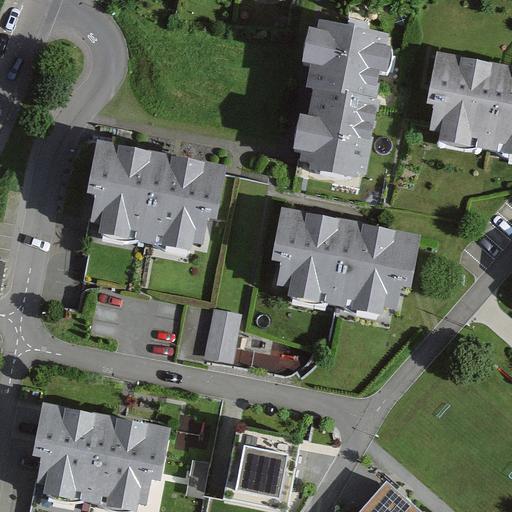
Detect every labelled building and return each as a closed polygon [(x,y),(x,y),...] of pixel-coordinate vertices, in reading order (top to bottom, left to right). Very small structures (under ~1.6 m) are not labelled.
[(298,174),(362,185),(376,104),(372,103),(382,43),(312,32),(310,45),(300,43),(295,74),(304,75),(300,101),(310,102),(298,174)] [(424,115),(430,116),(427,135),(437,150),(511,164),(511,80),(433,66),(424,115)] [(97,221),(211,245),(217,214),(225,216),(236,164),(106,136),(95,188),(104,190),(97,221)] [(432,234),(288,210),(280,260),(288,261),(284,285),(408,306),(412,283),(424,285),(432,234)] [(10,260),(0,258),(0,295),(3,296),(10,260)] [(235,364),(245,315),(217,308),(206,358),(235,364)] [(169,434),(43,412),(34,465),(41,466),(37,492),(148,511),(153,487),(160,488),(169,434)] [(286,511),(300,442),(239,430),(225,501),(281,511),(286,511)] [(413,511),(387,488),(364,511),(413,511)]
